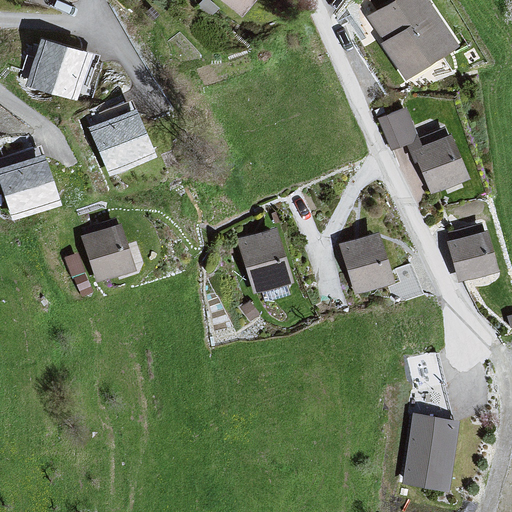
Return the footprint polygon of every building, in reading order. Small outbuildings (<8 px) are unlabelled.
[(221,0),(246,21),(263,0),(221,0)] [(431,0),(397,0),(364,21),(404,81),(460,44),(431,0)] [(90,53),(43,40),(31,82),(79,95),(90,53)] [(154,154),(132,97),(86,116),(109,172),(154,154)] [(410,107),(383,119),(395,144),(422,132),(410,107)] [(456,136),(416,152),(432,192),(472,176),(456,136)] [(60,203),(40,145),(0,159),(0,186),(11,220),(60,203)] [(126,226),(85,239),(100,284),(141,270),(126,226)] [(278,228),(240,240),(256,292),(295,280),(278,228)] [(494,230),(452,241),(463,283),(505,272),(494,230)] [(386,231),(343,244),(358,293),(401,280),(386,231)] [(464,417),(417,412),(408,481),(456,487),(464,417)]
